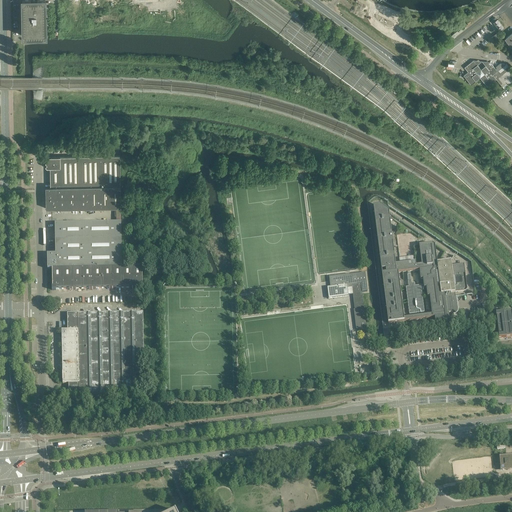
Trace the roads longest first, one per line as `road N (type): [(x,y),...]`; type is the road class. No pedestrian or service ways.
road 1 (primary): [(407,402),(52,448)]
road 2 (primary): [(174,460),(410,430)]
road 3 (secondary): [(479,120),(312,0)]
road 4 (tertiary): [(6,181),(2,0)]
road 5 (unclassified): [(40,297),(37,158)]
road 6 (primary): [(37,478),(174,460)]
road 7 (tertiary): [(9,312),(6,181)]
